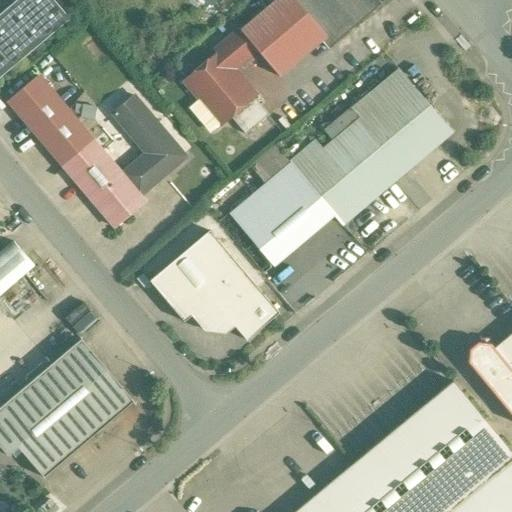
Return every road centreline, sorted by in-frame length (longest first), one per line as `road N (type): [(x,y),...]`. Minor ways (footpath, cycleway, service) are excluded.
road 1 (residential): [(224,430),(511,175)]
road 2 (residential): [(0,160),(224,430)]
road 3 (residential): [(120,511),(224,430)]
